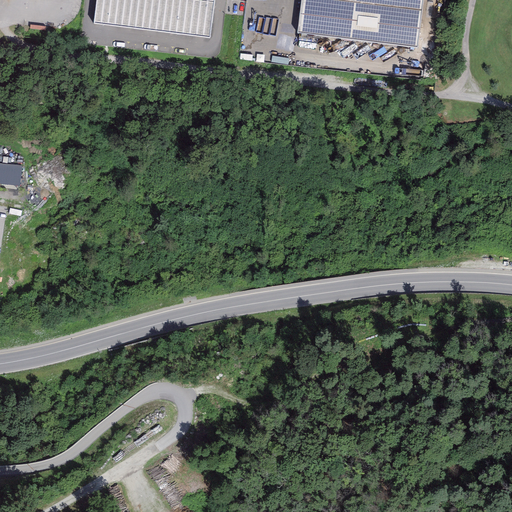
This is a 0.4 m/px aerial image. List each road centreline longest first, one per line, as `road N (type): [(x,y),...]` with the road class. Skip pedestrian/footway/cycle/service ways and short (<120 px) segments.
road 1 (track): [(55,511),(104,484),(180,421),(182,398),(197,381),(250,405),(267,403),(293,386),(464,325),(511,320)]
road 2 (track): [(0,25),(44,50),(511,107)]
road 3 (tertiary): [(511,284),(385,284),(302,296),(0,364)]
